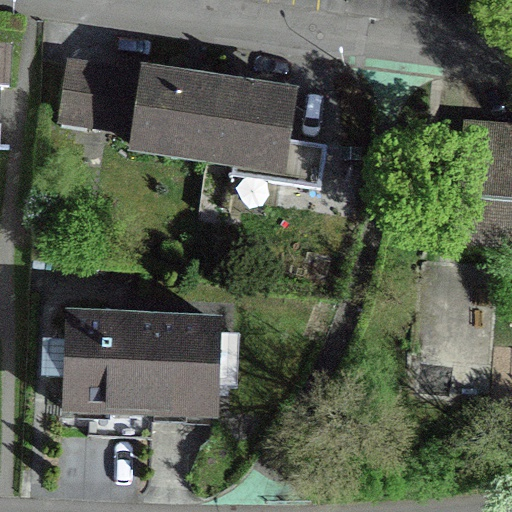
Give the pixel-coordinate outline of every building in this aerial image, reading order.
[(60,125),(134,136),(143,78),(69,68),(60,125)] [(131,151),(205,162),(216,89),(143,78),(134,136),(131,151)] [(303,199),(313,142),(284,137),(289,101),(216,89),(205,162),(277,173),(273,194),(303,199)] [(511,136),(462,133),(454,240),(511,244),(511,136)] [(151,415),(212,418),(216,331),(135,327),(136,324),(107,322),(107,326),(67,324),(63,411),(86,413),(84,440),(139,443),(149,443),(151,415)]
